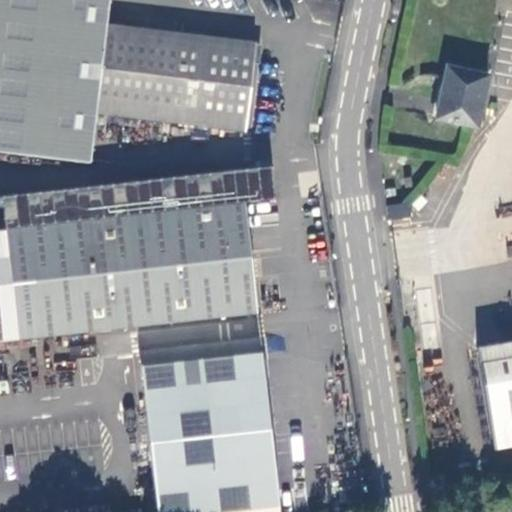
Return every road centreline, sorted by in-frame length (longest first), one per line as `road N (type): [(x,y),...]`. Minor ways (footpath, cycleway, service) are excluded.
road 1 (unknown): [(0,446),(101,416),(131,366),(174,327),(365,301),(511,159)]
road 2 (residential): [(375,0),(345,168),(398,511)]
